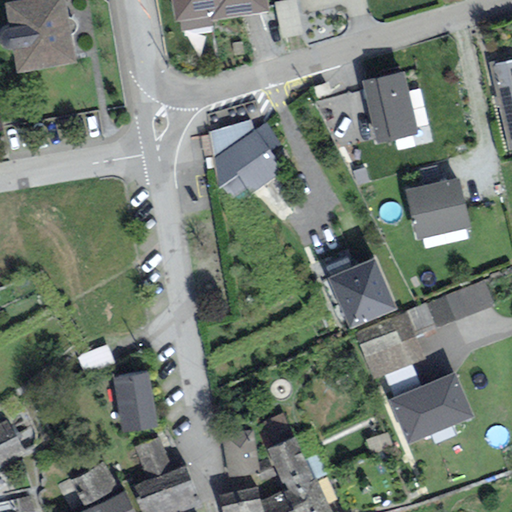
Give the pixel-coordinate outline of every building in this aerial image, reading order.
[(17,74),(76,63),(71,35),(73,34),(75,32),(76,30),(77,26),(75,22),(72,20),(68,18),(64,0),(18,0),(4,3),(8,26),(4,27),(0,31),(0,32),(0,43),(1,45),(5,48),(9,50),(12,50),(17,74)] [(170,0),(174,22),(179,22),(180,31),(212,26),(211,21),(268,12),(266,0),(170,0)] [(294,0),(284,0),(276,2),(282,36),(301,32),(294,0)] [(509,151),(511,150),(511,56),(488,62),(509,151)] [(404,71),(363,80),(378,144),(418,135),(404,71)] [(250,120),(212,132),(220,186),(228,195),(256,188),(280,167),(270,153),(278,143),(267,123),(253,130),(250,120)] [(458,178),(405,190),(416,239),(469,227),(458,178)] [(373,259),(328,278),(349,329),(395,310),(373,259)] [(483,280),(427,304),(437,326),(494,304),(483,280)] [(355,332),(372,379),(424,360),(406,313),(355,332)] [(111,357),(105,345),(79,357),(85,370),(111,357)] [(147,370),(113,376),(123,431),(157,425),(147,370)] [(457,372),(389,400),(407,445),(475,417),(457,372)] [(0,424),(0,468),(0,467),(0,464),(24,452),(7,420),(0,424)] [(253,430),(222,434),(228,477),(260,473),(253,430)] [(288,491),(314,479),(294,436),(267,449),(282,485),(284,484),(288,491)] [(146,481),(133,485),(142,511),(172,511),(199,503),(186,467),(171,472),(160,439),(134,449),(146,481)] [(118,486),(105,465),(58,487),(72,511),(118,486)] [(290,511),(330,511),(314,479),(288,491),(283,493),(290,511)] [(262,511),(260,501),(257,487),(219,495),(223,511),(262,511)] [(133,511),(124,492),(78,511),(133,511)] [(290,511),(283,493),(281,494),(260,501),(262,511),(290,511)] [(32,497),(16,500),(18,511),(28,511),(35,511),(32,497)]
